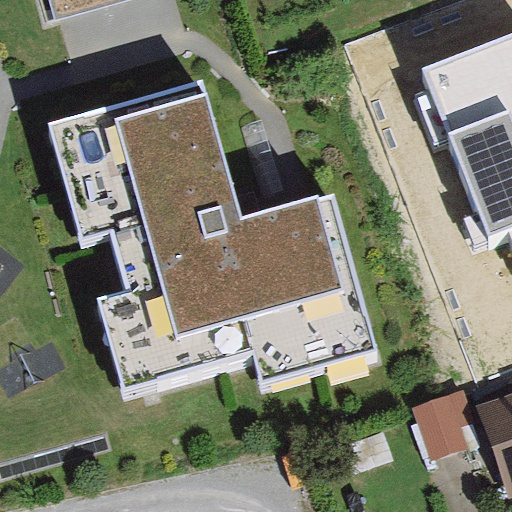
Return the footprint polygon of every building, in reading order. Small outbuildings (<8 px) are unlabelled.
[(48,0),(56,27),(150,0),(48,0)] [(511,32),(425,67),(435,91),(420,97),(439,143),(452,138),(481,212),(468,217),(478,240),(509,228),(511,234),(511,32)] [(244,239),(204,97),(47,141),(81,262),(110,253),(125,307),(98,315),(124,409),(256,372),(263,398),(376,366),(333,214),(244,239)] [(463,395),(413,412),(431,466),(470,453),(463,431),(474,427),(463,395)] [(511,400),(477,413),(509,505),(511,503),(511,400)]
